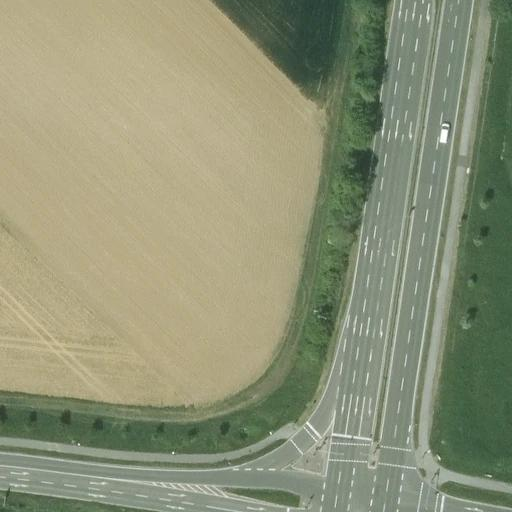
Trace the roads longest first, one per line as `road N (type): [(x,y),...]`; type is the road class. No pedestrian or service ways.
road 1 (track): [(0,406),(171,419),(223,409),(267,386),(297,339),(348,0)]
road 2 (secondary): [(386,504),(460,0)]
road 3 (secondary): [(412,0),(356,383)]
road 4 (residential): [(181,487),(0,473)]
road 5 (secondary): [(356,383),(304,444),(240,480)]
